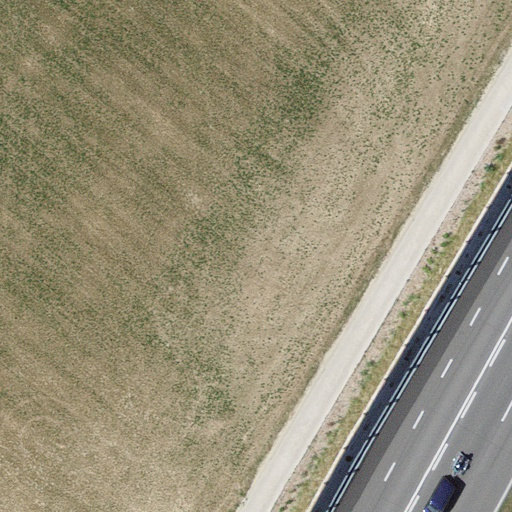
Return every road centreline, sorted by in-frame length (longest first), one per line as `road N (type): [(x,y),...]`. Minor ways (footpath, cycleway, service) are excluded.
road 1 (track): [(257,511),(511,82)]
road 2 (motorway): [(511,404),(452,511)]
